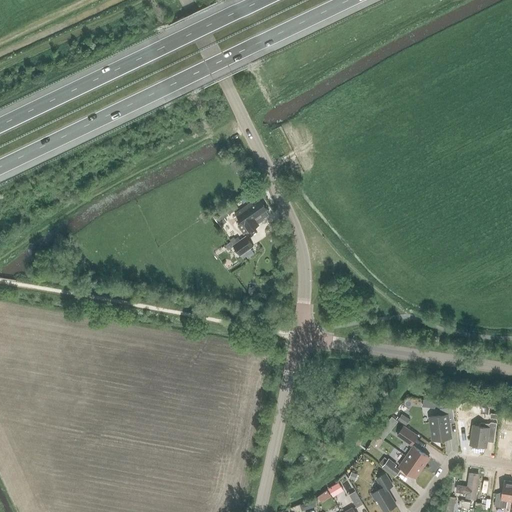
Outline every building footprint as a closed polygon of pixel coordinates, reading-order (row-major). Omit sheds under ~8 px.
[(259,225),(258,224),(264,219),(263,218),(269,214),(266,210),(267,209),(260,199),(253,204),(251,202),(235,213),(241,222),(237,225),(244,234),(248,231),(249,232),(259,225)] [(218,222),(229,215),(224,207),(213,215),(218,222)] [(246,235),(232,245),(240,256),(254,246),(246,235)] [(448,423),(454,422),(452,406),(440,408),(441,415),(430,416),(433,438),(449,436),(448,423)] [(401,413),(397,419),(406,425),(410,419),(401,413)] [(391,430),(398,421),(392,416),(384,425),(391,430)] [(473,425),(470,445),(485,447),(486,440),(488,438),(494,439),(496,423),(491,422),(488,424),(481,423),(479,424),(479,426),(473,425)] [(397,435),(411,445),(418,436),(403,426),(397,435)] [(511,447),(511,430),(501,429),(498,450),(505,451),(503,458),(510,460),(511,447)] [(413,446),(406,456),(422,467),(429,457),(413,446)] [(377,463),(395,476),(400,470),(395,466),(396,465),(384,455),(377,463)] [(415,477),(422,467),(406,456),(399,466),(415,477)] [(351,471),(348,478),(355,481),(358,474),(351,471)] [(384,511),(396,505),(386,489),(392,485),(385,473),(376,479),(382,488),(371,494),(375,501),(377,500),(384,511)] [(465,499),(474,500),(478,476),(469,475),(467,487),(458,485),(457,493),(466,495),(465,499)] [(507,501),(511,501),(511,481),(504,480),(502,494),(496,493),(494,506),(506,508),(507,501)] [(320,492),(324,500),(347,489),(344,481),(320,492)] [(349,494),(356,507),(362,504),(355,491),(349,494)] [(303,503),(305,509),(319,504),(317,499),(303,503)]
